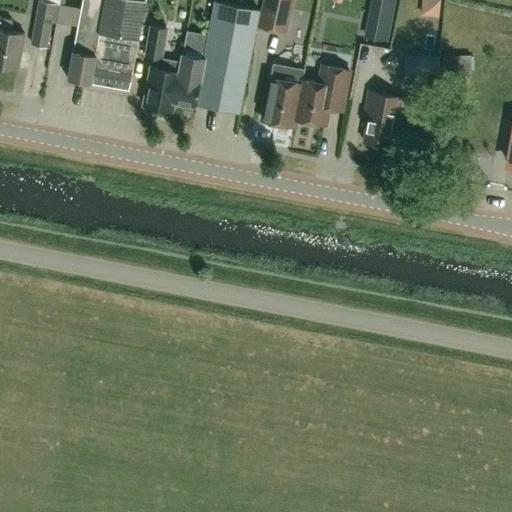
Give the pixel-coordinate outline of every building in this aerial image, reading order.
[(60,3),(47,1),(43,0),(38,0),(30,43),(46,47),(51,21),(56,22),(60,3)] [(144,0),(81,0),(67,77),(90,81),(91,78),(128,85),(144,0)] [(182,52),(173,100),(193,104),(193,102),(235,110),(256,8),(215,0),(213,0),(203,56),(182,52)] [(286,27),(291,0),(263,0),(259,22),(286,27)] [(366,35),(385,39),(390,16),(370,13),(366,35)] [(24,33),(9,30),(11,19),(0,16),(0,65),(17,69),(24,33)] [(151,58),(150,66),(142,103),(171,108),(172,99),(173,100),(182,52),(181,52),(178,71),(166,69),(168,59),(162,57),(168,28),(150,24),(144,56),(151,58)] [(405,56),(405,80),(439,80),(439,56),(405,56)] [(460,57),(441,58),(441,78),(461,77),(460,57)] [(304,69),(273,63),(262,119),(292,125),(301,78),(302,78),(304,69)] [(318,81),(301,78),(292,125),(293,125),(295,117),(324,123),(330,94),(343,96),(349,69),(322,64),(318,81)] [(370,89),(363,121),(367,122),(363,139),(396,147),(408,98),(370,89)] [(424,96),(422,112),(434,113),(436,97),(424,96)]
